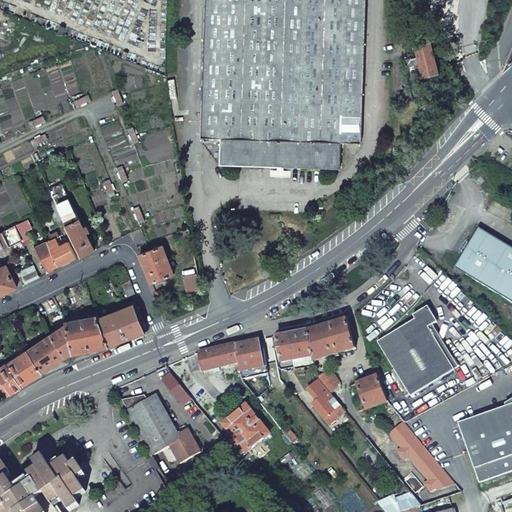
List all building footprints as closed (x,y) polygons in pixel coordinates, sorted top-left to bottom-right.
[(205,0),(201,138),(221,139),(220,165),(340,169),(341,143),(361,144),(366,0),(205,0)] [(407,58),(412,80),(440,73),(432,41),(415,45),(418,56),(407,58)] [(49,190),(57,206),(70,200),(62,183),(49,190)] [(62,218),(63,220),(77,213),(70,200),(57,206),(62,218)] [(50,210),(56,221),(62,218),(57,206),(50,210)] [(81,255),(82,257),(95,251),(86,234),(89,232),(87,227),(84,228),(77,213),(63,220),(81,255)] [(22,241),(24,245),(31,241),(22,223),(15,226),(22,241)] [(0,233),(0,251),(22,241),(15,226),(0,233)] [(461,272),(511,302),(511,247),(486,231),(461,272)] [(47,241),(59,266),(68,261),(77,257),(69,242),(61,247),(55,237),(47,241)] [(42,257),(48,271),(59,266),(47,241),(33,249),(38,258),(42,257)] [(163,245),(140,254),(146,269),(152,284),(174,275),(163,245)] [(277,251),(281,257),(291,251),(287,245),(277,251)] [(21,281),(23,285),(24,285),(27,284),(40,277),(39,275),(34,265),(19,272),(24,280),(21,281)] [(6,266),(0,269),(0,296),(17,288),(6,266)] [(183,276),(187,292),(202,290),(198,273),(183,276)] [(130,280),(122,284),(127,297),(136,294),(130,280)] [(154,292),(157,299),(168,294),(165,288),(154,292)] [(98,320),(109,347),(148,331),(136,304),(98,320)] [(454,371),(428,329),(437,323),(427,308),(412,317),(415,321),(377,343),(410,398),(454,371)] [(68,327),(73,354),(91,350),(109,347),(98,320),(97,317),(66,322),(68,327)] [(315,358),(315,361),(356,348),(352,333),(348,317),(309,329),(315,358)] [(50,336),(66,358),(70,356),(73,354),(68,327),(60,329),(50,336)] [(277,336),(283,364),(295,362),(315,358),(309,329),(281,335),(277,336)] [(66,358),(50,336),(27,352),(43,374),(66,358)] [(238,365),(238,373),(264,368),(259,339),(254,340),(236,344),(238,365)] [(218,347),(220,368),(238,365),(236,344),(218,347)] [(199,351),(203,371),(220,368),(218,347),(199,351)] [(0,377),(6,387),(12,395),(13,394),(43,374),(27,352),(0,370),(0,377)] [(315,358),(295,362),(296,368),(316,364),(315,361),(315,358)] [(177,397),(187,390),(184,387),(171,370),(167,366),(156,372),(177,397)] [(319,380),(342,409),(348,405),(341,383),(333,375),(330,370),(318,377),(319,380)] [(239,377),(246,387),(250,383),(242,375),(238,376),(239,377)] [(379,376),(356,385),(364,404),(366,412),(383,405),(389,404),(379,376)] [(312,404),(328,425),(336,419),(335,418),(344,411),(342,409),(319,380),(307,390),(316,401),(312,404)] [(179,434),(156,394),(147,399),(128,410),(153,457),(170,447),(179,463),(200,452),(188,429),(179,434)] [(122,400),(128,410),(147,399),(145,395),(122,400)] [(458,424),(479,484),(511,472),(511,401),(506,406),(507,407),(458,424)] [(239,446),(246,454),(271,434),(246,404),(221,424),(234,440),(230,443),(235,449),(239,446)] [(364,404),(356,408),(358,415),(366,412),(364,404)] [(389,404),(383,405),(403,429),(400,431),(404,435),(410,430),(389,404)] [(366,438),(404,484),(414,476),(376,430),(366,438)] [(429,471),(438,463),(428,451),(419,459),(429,471)] [(0,511),(51,511),(50,511),(48,511),(47,509),(56,503),(61,511),(66,511),(73,508),(69,502),(80,495),(73,485),(81,480),(74,468),(69,471),(64,463),(48,473),(40,460),(32,465),(36,470),(26,476),(29,481),(11,492),(3,480),(10,476),(1,461),(0,461),(0,511)] [(422,506),(463,493),(452,480),(412,493),(422,506)]
